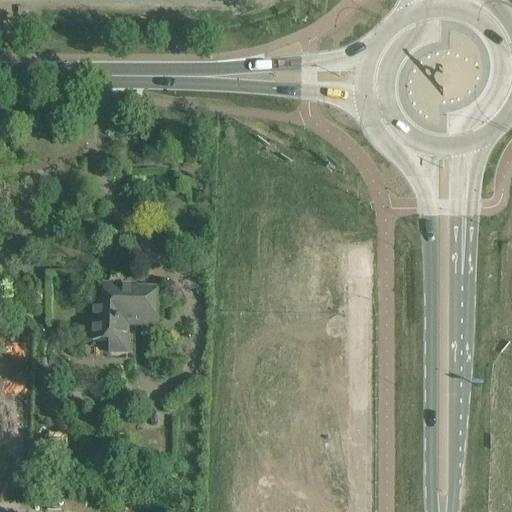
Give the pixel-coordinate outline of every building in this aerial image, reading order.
[(277,323),(277,343),(294,343),(294,315),(312,315),(312,280),(316,280),(316,256),(273,256),(273,246),(256,246),(256,275),(272,275),(272,323),(277,323)] [(105,304),(94,304),(94,342),(111,343),(110,355),(128,355),(128,327),(156,327),(156,292),(125,291),(125,287),(105,286),(105,304)] [(302,355),(302,367),(315,367),(315,389),(355,388),(355,367),(328,367),(328,355),(302,355)] [(302,410),(302,422),(328,422),(328,410),(355,410),(355,388),(315,389),(315,410),(302,410)] [(302,434),(302,446),(315,446),(315,467),(355,467),(355,446),(328,446),(328,434),(302,434)] [(302,489),(302,501),(328,501),(328,489),(355,489),(355,467),(315,467),(315,489),(302,489)]
